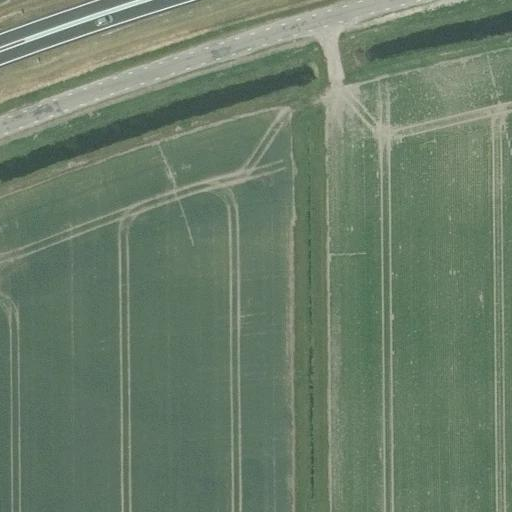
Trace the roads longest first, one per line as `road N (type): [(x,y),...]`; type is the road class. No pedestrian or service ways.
road 1 (unclassified): [(0,120),(176,58),(401,0)]
road 2 (trunk): [(0,50),(147,0)]
